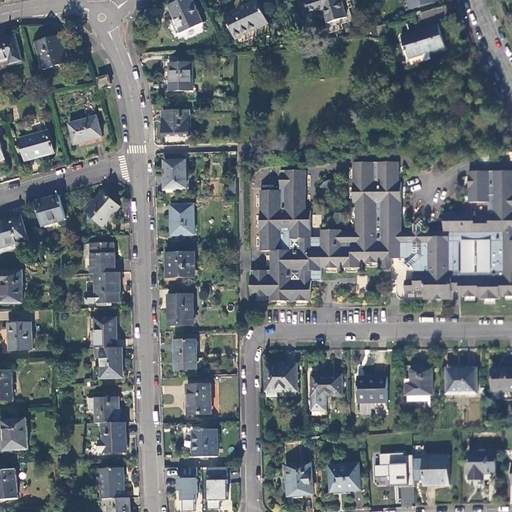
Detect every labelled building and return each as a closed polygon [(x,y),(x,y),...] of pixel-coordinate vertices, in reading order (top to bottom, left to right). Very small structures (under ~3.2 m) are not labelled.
[(203,23),(192,0),(181,0),(169,6),(175,19),(172,21),(178,35),(203,23)] [(258,0),(224,15),(236,39),(268,23),(258,0)] [(307,0),(300,2),(304,16),(324,9),(329,23),(346,17),(341,0),(307,0)] [(438,25),(402,36),(404,43),(408,58),(409,58),(422,54),(445,47),(438,25)] [(16,36),(0,40),(0,63),(10,61),(11,65),(23,62),(16,36)] [(69,63),(61,36),(36,43),(44,69),(69,63)] [(425,62),(422,54),(409,58),(411,65),(425,62)] [(193,92),(192,64),(170,64),(170,92),(193,92)] [(101,89),(111,86),(108,76),(99,79),(101,89)] [(190,111),(163,111),(163,121),(164,121),(165,136),(190,135),(190,111)] [(97,117),(70,125),(75,144),(102,137),(97,117)] [(49,131),(20,139),(26,160),(54,153),(49,131)] [(187,188),(186,161),(165,161),(166,188),(187,188)] [(499,297),(511,296),(511,170),(468,171),(469,203),(488,203),(488,216),(474,217),(474,212),(443,212),(443,232),(402,233),(400,183),(398,182),(397,163),(352,163),(353,203),(355,204),(355,233),(342,233),(341,231),(321,231),(321,237),(311,237),(310,210),(305,210),(305,171),(280,171),(280,190),(260,191),(261,251),(270,251),(270,270),(251,271),(252,302),(311,301),(311,281),(321,281),(321,269),(361,268),(362,263),(381,263),(381,268),(392,268),(392,260),(403,260),(405,261),(404,263),(409,269),(411,267),(413,268),(414,280),(405,281),(405,291),(423,291),(424,300),(452,300),(452,291),(459,291),(459,297),(479,297),(479,300),(500,299),(499,297)] [(121,207),(104,192),(87,212),(104,227),(121,207)] [(66,219),(60,196),(36,203),(42,226),(66,219)] [(195,235),(194,205),(171,206),(172,235),(195,235)] [(22,217),(0,223),(0,248),(0,249),(29,241),(22,217)] [(92,258),(93,274),(96,274),(115,273),(114,243),(91,244),(91,245),(92,258)] [(84,259),(92,258),(91,245),(84,245),(84,259)] [(195,252),(168,254),(168,278),(196,277),(195,275),(195,259),(195,252)] [(24,304),(24,272),(0,271),(0,283),(2,284),(2,304),(24,304)] [(121,303),(120,273),(115,273),(96,274),(97,293),(87,293),(88,304),(121,303)] [(194,296),(169,297),(170,326),(195,326),(194,296)] [(95,320),(96,349),(102,348),(118,348),(117,319),(95,320)] [(32,325),(10,325),(11,351),(33,351),(32,325)] [(197,341),(175,341),(176,370),(197,370),(197,341)] [(124,378),(123,348),(118,348),(102,348),(103,379),(124,378)] [(297,366),(268,366),(268,390),(278,390),(298,391),(297,366)] [(478,368),(448,368),(448,392),(478,392),(478,368)] [(433,369),(412,369),(412,384),(407,384),(407,395),(408,395),(431,395),(433,395),(433,369)] [(511,369),(493,369),(493,392),(503,392),(511,391),(511,369)] [(13,371),(0,371),(0,401),(14,401),(13,371)] [(343,376),(312,376),(313,396),(312,410),(327,410),(327,396),(343,396),(343,376)] [(388,377),(358,378),(358,402),(388,402),(388,377)] [(212,385),(188,386),(189,415),(213,415),(212,385)] [(96,410),(97,424),(103,423),(120,423),(119,398),(95,399),(96,410)] [(27,420),(2,422),(4,451),(29,450),(27,420)] [(127,451),(126,422),(120,423),(103,423),(105,452),(127,451)] [(217,430),(193,431),(194,458),(217,457),(217,430)] [(495,451),(468,451),(468,480),(496,480),(495,451)] [(403,454),(381,455),(381,466),(375,467),(376,477),(391,477),(391,487),(414,486),(413,456),(403,457),(403,454)] [(449,485),(448,456),(424,457),(425,486),(449,485)] [(311,465),(286,468),(289,496),(314,494),(311,465)] [(361,491),(359,465),(330,467),(331,492),(361,491)] [(100,471),(102,500),(108,500),(124,499),(122,469),(100,471)] [(17,470),(0,471),(0,500),(19,499),(17,470)] [(220,475),(189,476),(190,500),(221,499),(220,475)] [(412,505),(414,488),(402,487),(400,504),(412,505)] [(129,511),(129,498),(124,499),(108,500),(108,511),(129,511)] [(232,501),(221,499),(219,510),(230,511),(232,501)]
